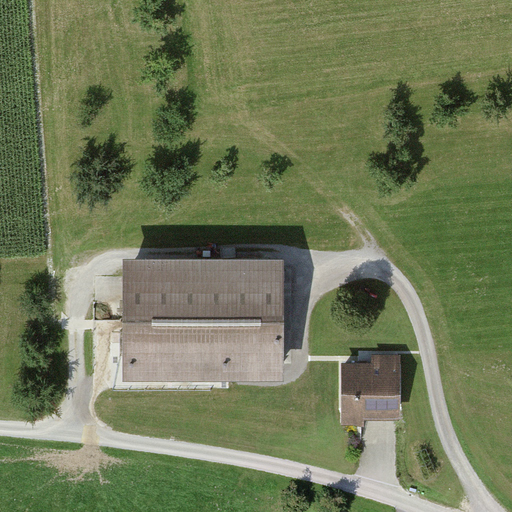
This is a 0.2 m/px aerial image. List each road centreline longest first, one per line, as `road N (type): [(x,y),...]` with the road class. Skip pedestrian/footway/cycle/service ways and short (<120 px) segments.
road 1 (track): [(492,511),(455,455),(418,315),(394,275),(333,254),(125,253),(82,305),(68,390),(51,427)]
road 2 (track): [(0,423),(186,447),(357,483),(433,511)]
